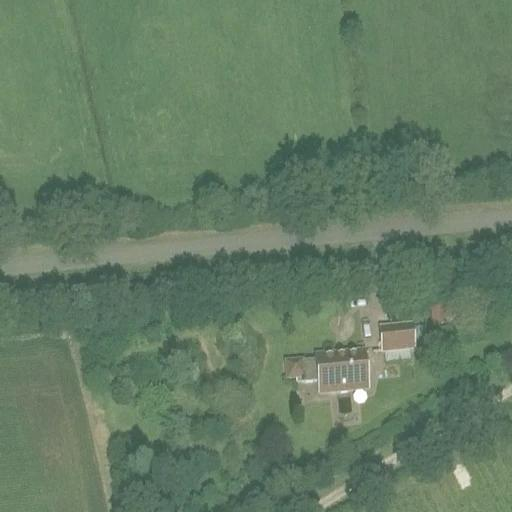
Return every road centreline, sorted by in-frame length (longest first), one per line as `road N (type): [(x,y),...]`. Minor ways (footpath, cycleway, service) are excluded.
road 1 (unclassified): [(0,265),(511,216)]
road 2 (track): [(312,511),(511,391)]
